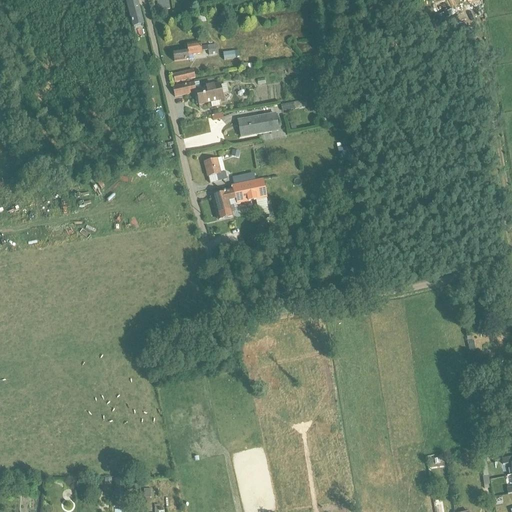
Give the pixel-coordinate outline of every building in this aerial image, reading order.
[(143,26),(136,0),(126,0),(133,28),(143,26)] [(168,0),(156,0),(158,12),(170,10),(168,0)] [(197,25),(206,22),(204,15),(195,18),(197,25)] [(448,27),(458,22),(455,16),(445,21),(448,27)] [(217,55),(216,45),(201,47),(200,43),(184,45),(184,50),(187,50),(187,52),(173,54),(174,63),(194,60),(193,56),(202,55),(202,52),(208,51),(208,57),(217,55)] [(224,61),(239,59),(238,51),(223,54),(224,61)] [(332,58),(327,59),(328,69),(320,70),(320,74),(334,73),(332,58)] [(293,70),(288,70),(288,75),(293,74),(298,79),(301,75),(296,71),(293,73),(293,70)] [(174,84),(195,79),(193,71),(173,76),(174,84)] [(272,83),(289,81),(288,74),(271,77),(272,83)] [(335,76),(330,77),(331,81),(325,82),(326,87),(336,86),(335,76)] [(144,82),(146,90),(153,88),(151,80),(144,82)] [(199,83),(199,82),(172,88),(174,98),(196,93),(199,109),(200,109),(200,106),(211,104),(211,109),(220,107),(219,102),(224,101),(222,94),(228,93),(226,85),(220,86),(220,84),(202,88),(201,83),(199,83)] [(282,113),(295,110),(295,109),(294,104),(281,106),(282,113)] [(237,121),(240,140),(279,133),(276,114),(237,121)] [(207,133),(211,132),(208,119),(193,122),(197,139),(207,136),(207,133)] [(255,152),(266,150),(265,144),(254,146),(255,152)] [(340,164),(349,162),(348,160),(351,159),(348,147),(337,149),(340,164)] [(227,180),(226,174),(225,174),(222,159),(204,163),(210,184),(227,180)] [(254,174),(232,179),(234,186),(255,181),(254,174)] [(226,194),(212,197),(218,221),(233,217),(232,214),(235,213),(234,206),(236,205),(236,206),(256,202),(259,218),(273,215),(269,199),(267,200),(263,181),(255,182),(231,187),(232,189),(225,190),(226,194)] [(248,240),(255,245),(258,242),(254,235),(248,240)] [(234,256),(232,246),(218,250),(220,259),(234,256)] [(511,333),(511,330),(502,332),(504,340),(511,338),(511,333)] [(474,341),(467,342),(469,353),(475,352),(474,341)] [(484,452),(479,452),(483,478),(482,478),(484,489),(489,489),(488,482),(489,482),(484,452)] [(22,478),(16,478),(15,490),(22,490),(22,489),(26,489),(26,481),(22,481),(22,478)] [(126,492),(126,479),(114,479),(114,492),(126,492)]
